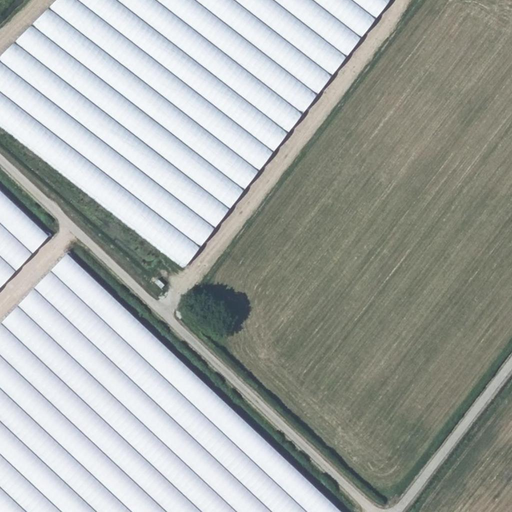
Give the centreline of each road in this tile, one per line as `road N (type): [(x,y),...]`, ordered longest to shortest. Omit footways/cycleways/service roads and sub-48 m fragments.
road 1 (track): [(0,152),(373,511)]
road 2 (track): [(511,359),(396,511)]
